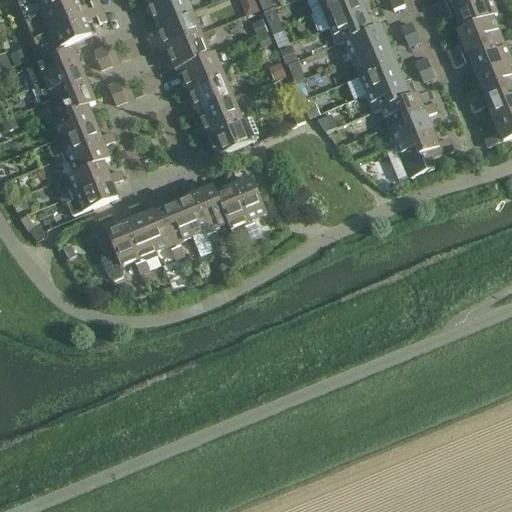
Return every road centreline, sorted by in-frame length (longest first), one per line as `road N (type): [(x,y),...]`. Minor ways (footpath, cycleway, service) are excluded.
road 1 (unclassified): [(27,511),(511,309)]
road 2 (residential): [(485,179),(410,0)]
